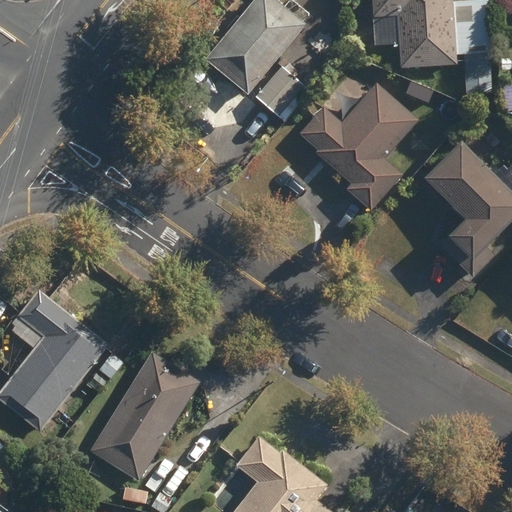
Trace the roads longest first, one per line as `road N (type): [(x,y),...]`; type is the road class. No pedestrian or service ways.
road 1 (residential): [(511,447),(219,266)]
road 2 (residential): [(37,90),(181,197),(219,266)]
road 3 (residential): [(156,228),(13,123)]
road 4 (tertiary): [(156,228),(73,206),(0,209)]
